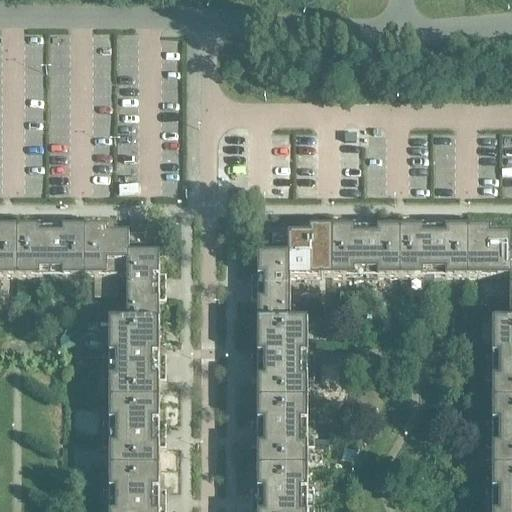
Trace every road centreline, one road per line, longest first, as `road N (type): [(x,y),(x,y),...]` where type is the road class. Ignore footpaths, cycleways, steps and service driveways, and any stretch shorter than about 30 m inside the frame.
road 1 (residential): [(206,511),(209,116)]
road 2 (residential): [(511,118),(209,116)]
road 3 (residential): [(0,18),(208,21)]
road 4 (residential): [(208,21),(401,22)]
